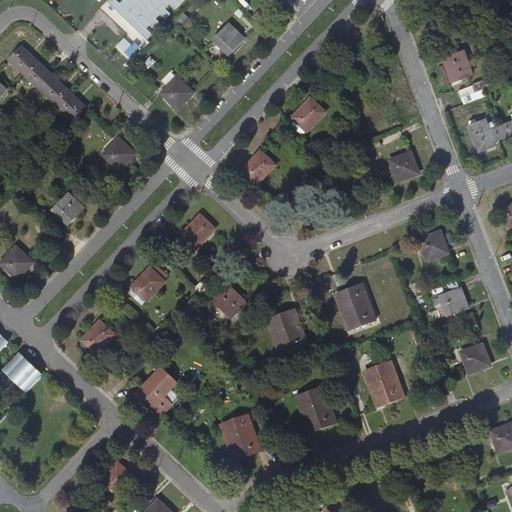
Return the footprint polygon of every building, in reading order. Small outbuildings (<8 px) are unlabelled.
[(175,10),(184,0),(124,0),(120,4),(115,0),(114,0),(110,5),(147,40),(152,34),(147,29),(151,25),(156,30),(161,24),(156,19),(160,15),(166,20),(171,14),(166,9),(170,5),(175,10)] [(268,12),(277,2),(274,0),(269,0),(262,7),(268,12)] [(252,19),(257,23),(264,15),(260,11),(252,19)] [(112,15),(105,22),(116,32),(123,25),(112,15)] [(179,15),(174,21),(180,27),(185,21),(179,15)] [(246,37),(240,32),(230,23),(215,39),(229,52),(230,54),(246,37)] [(10,58),(25,72),(37,59),(23,45),(10,58)] [(446,58),(447,63),(454,80),(472,73),(464,50),(446,58)] [(37,59),(25,72),(47,92),(53,86),(45,80),(52,73),(37,59)] [(53,86),(47,92),(59,105),(72,92),(52,73),(45,80),(53,86)] [(498,75),(491,77),(493,85),(500,82),(498,75)] [(194,92),(189,87),(178,77),(163,92),(179,108),(194,92)] [(493,85),(491,77),(483,80),(486,88),(493,85)] [(0,80),(0,97),(8,88),(0,80)] [(486,88),(483,80),(475,83),(477,91),(486,88)] [(385,81),(382,81),(363,89),(371,108),(392,100),(385,81)] [(72,92),(59,105),(74,118),(86,105),(72,92)] [(312,97),(294,116),(308,130),(326,111),(313,99),(312,97)] [(486,119),(470,125),(480,151),(496,145),(495,141),(504,137),(499,126),(490,129),(486,119)] [(511,134),(511,121),(499,126),(504,137),(511,134)] [(371,139),(374,147),(381,144),(379,137),(371,139)] [(120,138),(119,139),(105,154),(121,169),(136,153),(120,138)] [(363,142),(366,150),(374,147),(371,139),(363,142)] [(262,150),(244,170),(258,183),(276,164),(263,152),(262,150)] [(411,152),(409,153),(391,160),(398,180),(419,173),(411,152)] [(326,173),(333,167),(326,161),(320,167),(326,173)] [(321,179),(326,173),(320,167),(314,173),(321,179)] [(19,185),(13,191),(19,197),(24,191),(19,185)] [(85,207),(79,202),(69,193),(54,210),(69,224),(85,207)] [(511,204),(502,209),(503,213),(508,226),(511,224),(511,204)] [(201,214),(184,233),(198,247),(216,228),(201,214)] [(421,239),(421,240),(428,260),(441,255),(448,252),(441,231),(421,239)] [(33,262),(28,256),(17,246),(2,262),(18,278),(33,262)] [(151,267),(133,286),(148,300),(165,281),(153,269),(151,267)] [(202,293),(208,286),(201,281),(195,287),(202,293)] [(414,291),(421,288),(419,281),(411,284),(414,291)] [(215,299),(220,304),(233,316),(247,302),(229,284),(215,299)] [(363,284),(336,294),(349,329),(376,319),(363,284)] [(421,288),(414,291),(417,299),(424,296),(421,288)] [(462,288),(459,289),(441,295),(448,315),(462,310),(469,308),(462,288)] [(295,309),(268,319),(281,354),(308,344),(295,309)] [(101,320),(83,339),(97,353),(115,334),(101,320)] [(160,337),(165,331),(159,325),(154,331),(160,337)] [(154,343),(160,337),(154,331),(148,337),(154,343)] [(214,343),(221,350),(227,343),(220,337),(214,343)] [(483,344),(481,345),(462,352),(470,373),(491,365),(483,344)] [(5,368),(17,379),(30,365),(18,354),(5,368)] [(378,407),(405,397),(392,361),(365,371),(375,399),(378,407)] [(26,375),(33,368),(30,365),(17,379),(20,381),(26,375)] [(138,392),(161,413),(172,402),(164,395),(177,381),(162,367),(144,386),(138,392)] [(26,375),(20,381),(28,390),(41,376),(33,368),(26,375)] [(310,432),(337,422),(324,387),(297,397),(310,432)] [(235,460),(262,450),(248,415),(222,425),(235,460)] [(511,423),(492,431),(492,433),(499,452),(511,447),(511,423)] [(103,478),(105,479),(119,493),(129,482),(135,476),(119,461),(103,478)] [(466,482),(469,490),(477,487),(474,479),(466,482)] [(171,511),(159,499),(157,501),(147,511),(171,511)]
